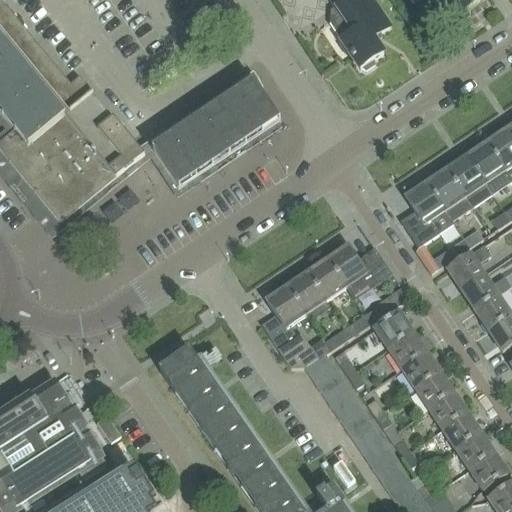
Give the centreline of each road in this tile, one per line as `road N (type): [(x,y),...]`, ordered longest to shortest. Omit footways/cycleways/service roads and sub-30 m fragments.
road 1 (residential): [(511,428),(336,163)]
road 2 (residential): [(92,324),(336,163)]
road 3 (residential): [(198,511),(192,479),(92,324)]
road 4 (residential): [(336,163),(511,44)]
road 5 (residential): [(336,163),(239,0)]
